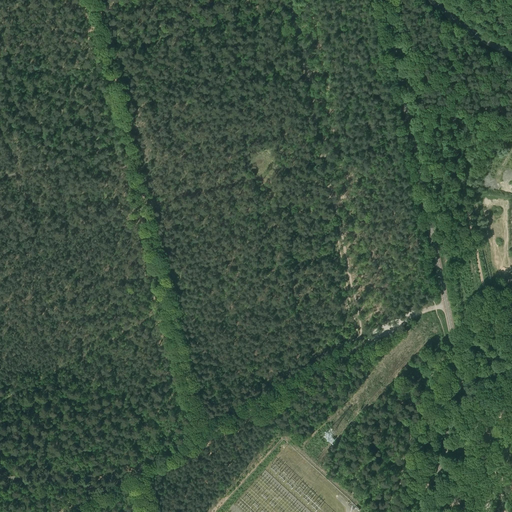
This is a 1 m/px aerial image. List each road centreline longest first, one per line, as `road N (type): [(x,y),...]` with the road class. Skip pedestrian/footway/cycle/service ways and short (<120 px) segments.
road 1 (track): [(118,482),(362,343),(292,0)]
road 2 (secondary): [(431,511),(459,368),(384,0)]
road 3 (track): [(511,111),(470,112),(451,124),(507,387)]
